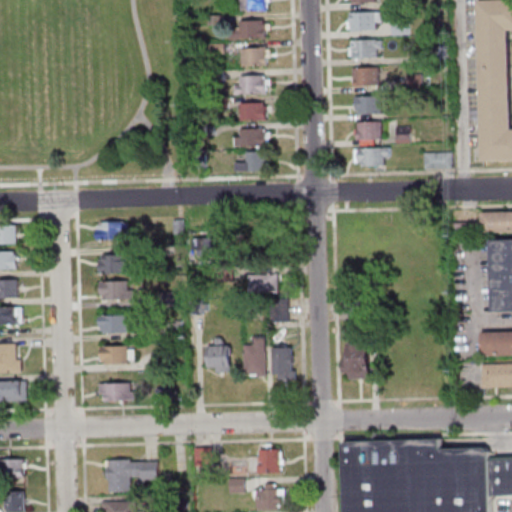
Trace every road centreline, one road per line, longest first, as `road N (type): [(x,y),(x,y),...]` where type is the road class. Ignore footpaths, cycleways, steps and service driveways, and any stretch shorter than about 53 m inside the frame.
road 1 (residential): [(511,187),(0,203)]
road 2 (residential): [(511,415),(0,430)]
road 3 (residential): [(312,0),(327,511)]
road 4 (residential): [(69,511),(61,202)]
